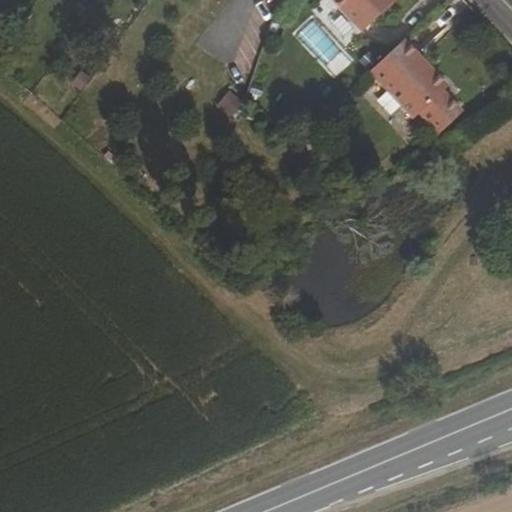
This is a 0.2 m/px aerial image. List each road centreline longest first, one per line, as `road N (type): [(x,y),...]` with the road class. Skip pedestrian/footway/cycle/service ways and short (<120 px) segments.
road 1 (track): [(511,331),(350,388),(289,376),(58,151),(0,105)]
road 2 (tertiary): [(511,411),(271,511)]
